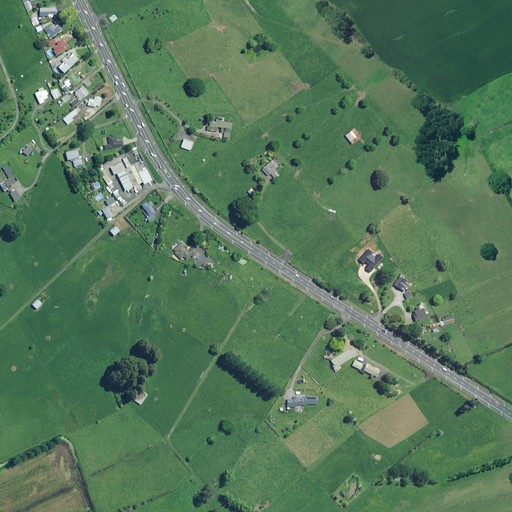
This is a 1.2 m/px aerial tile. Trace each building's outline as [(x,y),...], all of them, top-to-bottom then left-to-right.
[(31,8),(29,1),(23,3),(26,11),(31,8)] [(48,17),(55,15),(55,13),(56,13),(56,8),(39,8),(39,17),(48,17)] [(39,24),(36,17),(30,19),(31,21),(33,26),(39,24)] [(53,30),(50,25),(43,29),(49,37),(50,36),(51,38),(62,29),(59,25),(53,30)] [(69,46),(63,38),(56,44),(57,45),(52,48),(54,51),(53,52),(56,55),(69,46)] [(56,43),(53,39),(47,43),(50,47),(56,43)] [(78,60),(70,52),(61,61),(63,62),(58,68),(64,73),(69,68),(70,68),(78,60)] [(72,73),(66,77),(70,82),(69,82),(71,85),(70,86),(72,88),(81,81),(78,77),(77,78),(72,73)] [(82,99),(87,95),(84,90),(85,89),(83,86),(76,91),(74,92),(75,94),(74,94),(76,98),(70,103),(73,107),(82,100),(81,99),(82,99)] [(61,96),(57,89),(50,93),(54,99),(61,96)] [(46,90),(40,93),(39,92),(34,94),(39,104),(46,101),(45,99),(47,98),(46,96),(48,95),(46,90)] [(64,104),(70,99),(67,94),(61,99),(63,102),(58,105),(60,107),(64,104)] [(101,99),(94,97),(94,100),(89,99),(87,106),(97,108),(97,106),(99,107),(101,99)] [(81,111),(78,107),(62,119),(67,125),(73,120),(72,118),(81,111)] [(94,114),(92,111),(83,118),(85,121),(94,114)] [(222,121),(217,120),(216,123),(207,122),(206,131),(217,132),(217,128),(220,128),(220,132),(224,133),(224,138),(230,139),(231,123),(222,122),(222,121)] [(360,138),(353,129),(345,136),(351,144),(360,138)] [(115,134),(111,135),(112,136),(107,137),(109,145),(104,146),(104,150),(123,147),(122,140),(116,141),(115,134)] [(194,144),(192,143),(193,143),(183,140),(181,148),(190,151),(190,149),(192,150),(194,144)] [(32,149),(28,146),(25,150),(24,149),(22,153),(27,156),(32,149)] [(78,157),(76,149),(65,153),(67,161),(78,157)] [(274,170),(278,166),(271,160),(261,170),(267,176),(269,174),(274,179),(279,175),(274,170)] [(116,176),(125,192),(141,184),(132,167),(124,171),(120,164),(109,169),(114,178),(116,176)] [(10,193),(9,193),(14,202),(20,198),(16,190),(11,192),(8,186),(10,186),(17,182),(13,176),(8,166),(3,169),(8,179),(4,181),(1,177),(0,177),(0,185),(4,192),(7,190),(8,192),(9,192),(10,193)] [(111,181),(102,167),(97,170),(107,184),(111,181)] [(138,173),(143,182),(144,185),(152,181),(146,169),(138,173)] [(115,203),(112,198),(105,202),(108,207),(115,203)] [(153,206),(150,201),(146,204),(146,203),(141,206),(143,210),(144,209),(148,217),(146,218),(149,223),(156,218),(153,214),(155,213),(152,207),(153,206)] [(107,207),(98,212),(99,215),(103,213),(107,220),(113,217),(107,207)] [(119,231),(115,226),(109,231),(113,236),(119,231)] [(186,260),(191,256),(192,258),(197,253),(192,248),(189,251),(186,248),(185,246),(182,242),(173,250),(175,252),(174,253),(180,260),(183,257),(186,260)] [(230,276),(223,273),(221,280),(228,282),(230,276)] [(410,291),(408,288),(403,291),(404,294),(403,294),(406,300),(412,297),(409,292),(410,291)] [(41,304),(37,300),(31,305),(36,310),(41,304)] [(412,317),(413,322),(415,322),(415,323),(419,322),(418,321),(428,318),(427,314),(424,315),(422,309),(419,310),(418,307),(415,308),(415,310),(412,311),(414,317),(412,317)] [(440,325),(440,327),(453,323),(452,317),(442,320),(442,322),(439,323),(440,325)] [(357,355),(353,347),(330,361),(333,365),(331,366),(335,372),(339,370),(337,367),(357,355)] [(362,365),(354,361),(352,366),(359,370),(362,365)] [(362,372),(369,376),(368,378),(371,380),(373,378),(375,379),(379,371),(366,364),(362,372)] [(296,395),(296,398),(293,398),(293,399),(286,399),(286,408),(295,408),(296,406),(305,406),(305,405),(317,405),(317,397),(305,397),(305,395),(296,395)]
